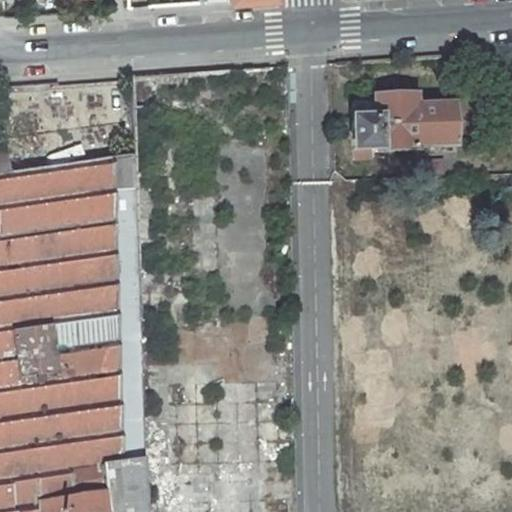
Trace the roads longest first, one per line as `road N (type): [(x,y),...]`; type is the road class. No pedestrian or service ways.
road 1 (residential): [(313,68),(319,511)]
road 2 (secondary): [(0,53),(313,31)]
road 3 (secondary): [(313,31),(511,17)]
